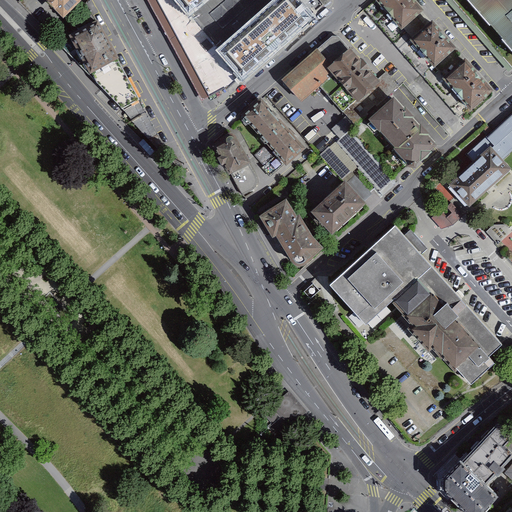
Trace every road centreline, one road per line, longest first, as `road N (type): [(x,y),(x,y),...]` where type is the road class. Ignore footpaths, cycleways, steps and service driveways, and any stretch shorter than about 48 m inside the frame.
road 1 (primary): [(0,9),(206,238)]
road 2 (residential): [(511,91),(283,295)]
road 3 (primary): [(406,481),(283,295)]
road 4 (residential): [(192,137),(359,0)]
road 5 (primary): [(192,137),(117,0)]
road 6 (tertiary): [(406,481),(511,389)]
road 7 (primary): [(277,352),(361,461)]
road 8 (primary): [(206,238),(214,263),(277,352)]
